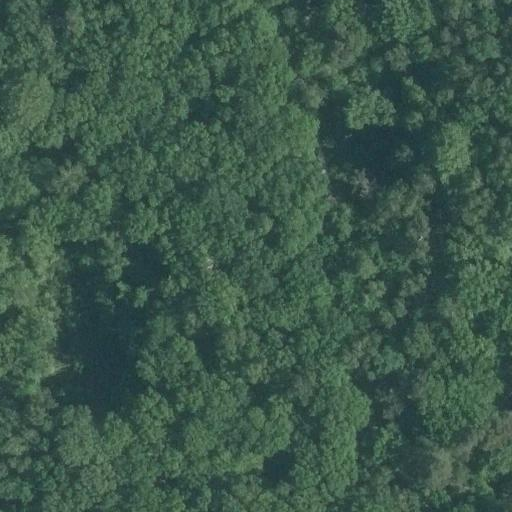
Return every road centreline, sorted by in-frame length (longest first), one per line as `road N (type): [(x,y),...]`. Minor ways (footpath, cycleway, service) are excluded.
road 1 (track): [(269,0),(309,123),(363,389),(356,511)]
road 2 (track): [(360,458),(511,501)]
